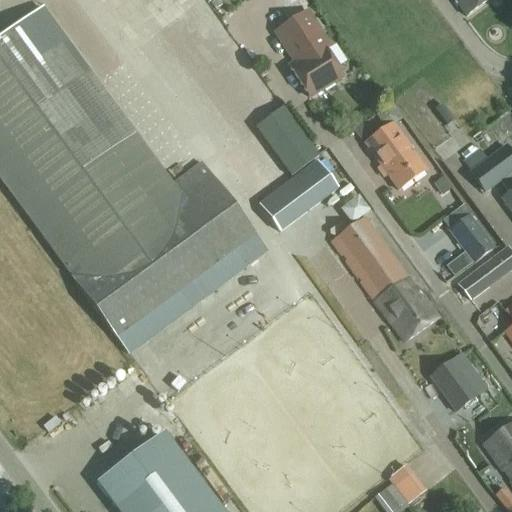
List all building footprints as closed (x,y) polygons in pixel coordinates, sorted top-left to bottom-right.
[(278,0),(289,19),(308,7),(304,0),(278,0)] [(490,0),(453,0),(466,17),(490,0)] [(171,186),(170,185),(89,73),(43,9),(0,40),(0,181),(61,264),(62,265),(61,265),(126,355),(142,342),(143,345),(266,253),(201,163),(171,186)] [(341,79),(324,52),(328,49),(306,14),(273,34),(289,58),(293,55),(298,63),(289,69),(308,100),(341,79)] [(176,105),(186,100),(173,74),(163,79),(176,105)] [(367,122),(353,133),(360,141),(374,130),(367,122)] [(398,192),(427,171),(392,124),(364,145),(398,192)] [(198,136),(216,156),(224,149),(206,129),(198,136)] [(479,150),(463,162),(471,173),(469,174),(484,194),(499,183),(508,195),(500,200),(511,216),(511,179),(509,175),(511,173),(511,155),(506,146),(487,160),(479,150)] [(317,162),(259,207),(280,234),(338,189),(317,162)] [(451,190),(443,178),(433,185),(441,197),(451,190)] [(473,264),(478,261),(493,250),(469,217),(449,232),(473,264)] [(417,294),(364,219),(330,244),(361,287),(371,299),(404,344),(438,320),(419,293),(417,294)] [(469,302),(511,270),(511,254),(507,248),(457,286),(469,302)] [(486,391),(462,357),(430,380),(455,414),(459,411),(464,408),(486,391)] [(472,418),(484,410),(478,401),(466,409),(472,418)] [(451,413),(438,419),(444,432),(457,426),(451,413)] [(511,425),(483,446),(502,473),(504,472),(511,482),(510,484),(511,486),(511,425)] [(222,511),(164,432),(97,481),(119,511),(222,511)] [(403,511),(408,508),(407,507),(391,486),(373,499),(383,511),(403,511)] [(506,511),(511,511),(511,500),(503,489),(494,497),(506,511)]
